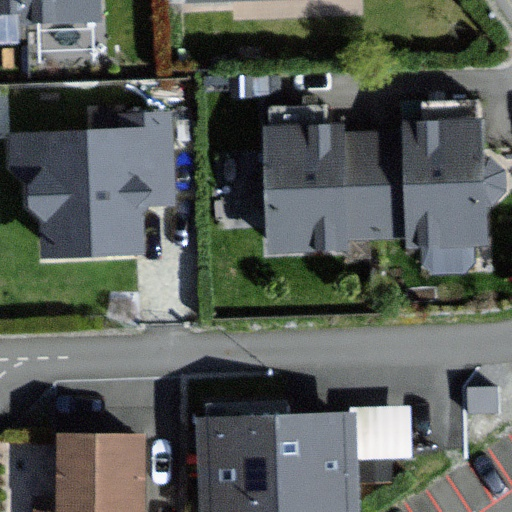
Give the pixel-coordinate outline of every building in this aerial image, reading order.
[(0,0),(0,7),(27,6),(27,21),(99,18),(97,0),(0,0)] [(92,136),(14,138),(14,170),(28,183),(29,195),(29,206),(45,223),(46,252),(95,251),(141,250),(140,203),(169,203),(167,116),(92,118),(92,136)] [(404,123),(404,135),(407,235),(407,247),(422,246),(422,271),(470,270),(470,245),(487,244),(486,197),(499,196),(498,162),(481,163),(480,121),(404,123)] [(270,129),(272,250),(341,248),(341,237),(407,235),(404,135),(341,136),(341,127),(270,129)] [(355,511),(354,416),(203,419),(204,511),(355,511)] [(142,511),(144,440),(63,439),(62,503),(40,503),(39,511),(142,511)]
